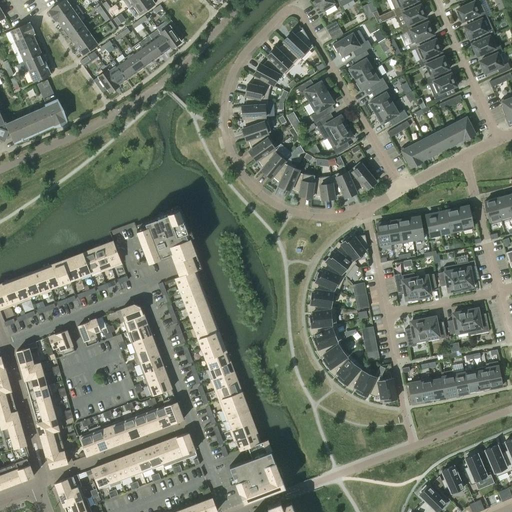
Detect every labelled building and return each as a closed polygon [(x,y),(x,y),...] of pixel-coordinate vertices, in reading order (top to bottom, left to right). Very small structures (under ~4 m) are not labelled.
[(57,19),(72,9),(65,0),(64,0),(49,11),(56,21),(57,20),(57,19)] [(140,0),(133,5),(139,14),(154,4),(151,0),(140,0)] [(314,7),(320,17),(326,14),(324,11),(334,6),(331,0),(314,0),(318,5),(314,7)] [(401,14),(408,10),(406,5),(416,0),(390,0),(394,9),(393,10),(395,16),(401,14)] [(487,17),(484,11),(479,0),(477,0),(457,9),(459,14),(457,15),(460,22),(473,16),(476,22),(481,19),(487,17)] [(107,10),(110,8),(106,1),(102,4),(107,10)] [(367,5),(371,13),(376,11),(372,3),(367,5)] [(371,13),(367,5),(367,4),(361,7),(368,19),(373,17),(371,13)] [(72,9),(57,19),(57,20),(60,23),(59,24),(62,29),(78,18),(83,14),(77,5),(72,9)] [(156,13),(162,9),(160,5),(153,10),(156,13)] [(408,10),(401,14),(395,16),(403,33),(406,32),(416,27),(413,22),(427,16),(424,9),(422,10),(420,5),(408,10)] [(101,15),(104,12),(100,6),(96,8),(101,15)] [(110,8),(107,10),(111,17),(115,14),(110,8)] [(371,13),(373,16),(374,16),(378,24),(395,16),(393,10),(378,16),(376,11),(371,13)] [(104,12),(101,15),(105,21),(109,19),(104,12)] [(145,16),(138,20),(141,24),(147,19),(145,16)] [(118,26),(121,23),(117,17),(113,19),(118,26)] [(84,26),(78,18),(62,29),(66,34),(67,33),(69,37),(84,26)] [(157,30),(158,29),(171,48),(171,49),(181,42),(172,29),(175,27),(170,19),(157,28),(157,30)] [(481,19),(476,22),(464,27),(466,31),(464,32),(468,39),(481,33),(484,39),(492,35),(495,34),(490,24),(484,26),(481,19)] [(141,24),(138,20),(132,25),(134,28),(141,24)] [(111,30),(115,28),(111,21),(107,23),(111,30)] [(329,34),(339,28),(336,21),(325,27),(329,34)] [(427,22),(423,24),(416,27),(406,32),(411,43),(408,45),(411,50),(415,49),(424,45),(421,39),(434,33),(431,26),(429,27),(427,22)] [(32,34),(32,35),(34,34),(29,23),(11,31),(15,41),(32,34)] [(84,26),(69,37),(72,41),(71,41),(75,46),(91,35),(84,26)] [(312,47),(313,48),(313,47),(302,27),(301,28),(302,29),(293,34),(291,32),(283,41),(285,43),(300,57),(300,58),(301,59),(310,50),(312,47)] [(121,33),(123,36),(130,32),(127,28),(121,33)] [(339,28),(329,34),(332,40),(343,34),(339,28)] [(171,48),(158,29),(157,30),(149,36),(162,54),(171,48)] [(365,41),(358,30),(333,45),(337,52),(339,51),(342,56),(354,48),(358,55),(366,50),(371,47),(367,40),(365,41)] [(123,36),(121,33),(114,37),(117,41),(123,36)] [(32,34),(15,41),(20,51),(38,43),(35,38),(34,38),(32,35),(32,34)] [(91,35),(75,46),(78,51),(79,51),(82,55),(97,44),(91,35)] [(378,43),(384,39),(382,35),(375,38),(378,43)] [(492,35),(484,39),(472,44),(474,48),(472,49),(475,56),(489,50),(491,56),(499,53),(502,51),(500,45),(497,46),(492,35)] [(162,54),(149,36),(140,42),(143,46),(153,60),(162,54)] [(424,45),(415,49),(420,60),(418,61),(420,67),(426,64),(431,62),(429,56),(442,50),(439,43),(437,44),(435,40),(424,45)] [(103,45),(105,49),(112,44),(109,41),(103,45)] [(40,49),(38,43),(20,51),(24,61),(41,54),(39,50),(40,49)] [(285,43),(277,49),(275,47),(267,56),(269,58),(283,71),(282,71),(285,74),(293,65),(300,58),(300,57),(285,43)] [(105,49),(103,45),(96,50),(99,53),(105,49)] [(143,46),(134,52),(145,67),(153,60),(143,46)] [(366,50),(358,55),(355,56),(359,63),(349,68),(350,69),(348,70),(352,76),(353,76),(355,79),(374,68),(373,68),(368,58),(370,57),(366,50)] [(145,67),(134,52),(125,58),(136,73),(145,67)] [(499,53),(491,56),(480,61),(482,65),(480,66),(483,73),(496,68),(499,74),(510,69),(507,63),(504,64),(499,53)] [(41,54),(24,61),(29,71),(46,63),(44,57),(43,58),(41,54)] [(82,65),(89,61),(86,57),(80,62),(82,65)] [(431,62),(426,64),(429,71),(423,74),(428,84),(434,82),(439,79),(436,74),(450,68),(446,60),(445,61),(443,57),(431,62)] [(125,58),(117,64),(127,79),(136,73),(125,58)] [(269,58),(262,65),(259,64),(253,75),(255,76),(255,75),(270,83),(270,84),(273,85),(279,75),(282,71),(283,71),(269,58)] [(105,67),(107,70),(119,86),(119,85),(127,79),(117,64),(114,60),(105,67)] [(49,69),(46,63),(29,71),(33,81),(50,74),(48,69),(49,69)] [(374,68),(355,79),(357,82),(356,83),(360,89),(361,89),(362,90),(371,84),(375,90),(386,84),(375,67),(373,68),(374,68)] [(395,73),(398,77),(403,74),(400,69),(395,73)] [(93,80),(102,93),(107,89),(109,92),(119,86),(107,70),(93,80)] [(450,74),(439,79),(434,82),(428,84),(436,102),(447,97),(444,91),(457,85),(454,77),(452,78),(450,74)] [(255,75),(255,76),(250,84),(248,84),(245,96),(247,96),(267,100),(267,101),(269,88),(270,84),(270,83),(255,75)] [(507,80),(504,75),(489,82),(491,87),(507,80)] [(0,138),(4,140),(3,140),(4,141),(5,138),(7,138),(12,136),(14,142),(54,124),(54,125),(65,120),(57,100),(56,100),(50,85),(47,80),(37,84),(48,108),(7,126),(7,127),(1,125),(1,124),(0,120),(0,138)] [(292,80),(287,85),(291,89),(296,84),(292,80)] [(308,103),(327,92),(325,89),(326,88),(323,82),(321,83),(320,81),(311,87),(307,81),(296,87),(300,94),(302,93),(308,103)] [(386,84),(375,90),(378,97),(369,102),(370,103),(368,104),(372,110),(373,109),(375,113),(396,101),(386,84)] [(327,92),(308,103),(314,114),(310,116),(314,122),(327,115),(324,108),(333,103),(332,102),(334,101),(330,95),(329,96),(327,92)] [(444,101),(447,107),(462,100),(460,95),(444,101)] [(511,95),(500,99),(503,107),(502,108),(504,114),(506,113),(508,120),(511,118),(511,95)] [(247,96),(245,106),(242,106),(242,118),(244,118),(265,117),(268,117),(267,104),(267,100),(247,96)] [(401,111),(396,101),(375,113),(377,116),(376,117),(379,123),(381,122),(382,123),(391,118),(395,124),(408,116),(404,110),(401,111)] [(327,115),(314,122),(324,139),(326,138),(346,126),(344,123),(346,122),(342,115),(341,116),(340,115),(331,121),(327,115)] [(463,139),(464,140),(475,135),(472,129),(473,128),(471,122),(469,123),(465,115),(454,121),(463,139)] [(244,118),(245,128),(242,129),(246,141),(248,140),(267,133),(270,132),(266,121),(265,117),(244,118)] [(401,124),(404,129),(410,126),(406,121),(401,124)] [(454,121),(443,126),(452,144),(463,139),(454,121)] [(404,129),(401,124),(387,132),(390,137),(404,129)] [(326,138),(336,155),(347,148),(343,142),(353,137),(352,136),(354,135),(350,128),(348,129),(346,126),(326,138)] [(443,126),(433,132),(442,150),(452,144),(443,126)] [(442,150),(433,132),(422,137),(431,155),(442,150)] [(269,137),(267,133),(248,140),(251,149),(249,151),(256,161),(257,160),(271,150),(272,150),(277,146),(270,136),(269,137)] [(300,139),(296,133),(292,136),(296,142),(298,140),(299,142),(300,141),(300,139)] [(422,137),(411,143),(420,161),(421,160),(431,155),(422,137)] [(420,161),(411,143),(400,148),(404,156),(402,157),(405,163),(407,162),(410,168),(421,162),(421,160),(420,161)] [(275,153),(272,150),(271,150),(257,160),(263,168),(261,170),(271,178),(272,177),(283,163),(285,161),(275,153)] [(350,170),(347,172),(355,191),(364,187),(366,189),(376,181),(359,162),(350,169),(350,170)] [(287,165),(283,163),(272,177),(280,183),(278,186),(290,191),(290,189),(297,173),(299,170),(287,165)] [(334,174),(331,176),(330,176),(333,196),(334,196),(343,195),(345,198),(356,193),(355,191),(347,172),(346,169),(334,174)] [(302,174),(297,173),(290,189),(300,193),(299,196),(311,197),(312,196),(311,196),(313,178),(314,178),(314,175),(302,173),(302,174)] [(318,178),(314,178),(313,178),(311,196),(312,196),(321,197),(322,200),(334,198),(334,196),(333,196),(330,176),(331,176),(318,177),(318,178)] [(511,215),(505,195),(504,195),(504,196),(495,199),(500,219),(501,218),(510,216),(511,215)] [(500,219),(495,199),(484,202),(490,224),(501,221),(501,218),(500,219)] [(467,207),(457,209),(462,231),(472,229),(467,207)] [(172,267),(176,277),(176,278),(195,271),(202,268),(179,208),(168,212),(168,213),(135,225),(145,252),(157,247),(156,245),(158,244),(159,245),(165,243),(165,242),(167,241),(177,266),(172,267)] [(457,209),(446,211),(451,233),(462,231),(457,209)] [(446,211),(436,213),(441,236),(451,233),(446,211)] [(441,236),(436,213),(425,216),(430,238),(441,236)] [(419,217),(408,219),(412,241),(423,239),(419,217)] [(408,219),(398,221),(402,243),(412,241),(408,219)] [(398,221),(387,222),(391,245),(402,243),(398,221)] [(391,245),(387,222),(376,224),(380,247),(391,245)] [(340,244),(341,245),(355,263),(356,263),(353,259),(362,253),(367,249),(365,235),(355,237),(352,239),(350,237),(348,238),(347,236),(341,241),(342,243),(340,244)] [(113,242),(103,245),(111,267),(121,263),(113,242)] [(103,245),(93,249),(101,271),(111,267),(103,245)] [(326,260),(325,261),(327,262),(345,276),(355,263),(341,245),(335,253),(333,252),(331,253),(326,260)] [(93,249),(83,253),(90,272),(100,269),(100,271),(101,271),(93,249)] [(83,253),(73,257),(80,276),(90,272),(83,253)] [(73,257),(62,261),(70,280),(80,276),(73,257)] [(62,261),(52,265),(60,284),(70,280),(62,261)] [(316,282),(316,283),(333,289),(338,291),(345,276),(327,262),(322,272),(320,271),(319,273),(317,272),(314,279),(316,280),(315,282),(316,282)] [(469,262),(456,264),(461,291),(468,290),(468,288),(473,286),(472,280),(479,279),(476,265),(469,267),(469,262)] [(461,291),(456,264),(443,267),(444,272),(437,273),(440,286),(447,285),(448,292),(453,290),(454,293),(461,291)] [(50,288),(60,284),(52,265),(42,268),(50,288)] [(39,292),(40,294),(51,290),(50,288),(42,268),(32,272),(39,292)] [(175,277),(179,288),(199,281),(195,271),(176,278),(176,277),(175,277)] [(30,295),(39,292),(32,272),(22,276),(29,295),(30,295)] [(414,278),(415,277),(414,273),(401,275),(400,273),(394,275),(398,295),(404,293),(405,300),(411,299),(411,301),(419,300),(414,278)] [(433,274),(415,277),(414,278),(419,300),(426,298),(425,296),(431,295),(430,288),(436,287),(433,274)] [(30,295),(29,295),(22,276),(12,280),(20,301),(31,297),(30,295)] [(12,280),(2,284),(10,305),(20,301),(12,280)] [(199,281),(179,288),(183,298),(202,291),(199,281)] [(364,282),(352,285),(353,291),(365,288),(364,282)] [(310,302),(310,304),(330,307),(330,306),(333,289),(316,283),(315,293),(312,292),(312,294),(311,294),(310,302)] [(0,309),(10,305),(2,284),(0,284),(0,309)] [(365,288),(353,291),(355,297),(366,295),(365,288)] [(202,291),(183,298),(187,308),(206,301),(202,291)] [(366,295),(355,297),(356,303),(367,301),(366,295)] [(206,301),(187,308),(191,318),(210,311),(206,301)] [(367,301),(356,303),(357,309),(369,307),(367,301)] [(116,311),(121,322),(143,314),(140,306),(135,304),(116,311)] [(311,325),(311,327),(313,327),(335,325),(336,324),(334,308),(335,307),(330,306),(330,307),(310,304),(312,304),(313,315),(310,315),(310,317),(308,318),(308,325),(311,325)] [(472,307),(464,308),(469,333),(469,335),(489,331),(485,313),(479,315),(477,308),(472,309),(472,307)] [(469,333),(464,308),(457,310),(458,312),(452,313),(453,320),(447,321),(450,334),(456,333),(456,335),(469,333)] [(191,318),(195,328),(214,321),(210,311),(191,318)] [(123,322),(127,332),(147,324),(143,314),(121,322),(123,322)] [(429,315),(422,317),(427,341),(446,337),(443,322),(436,323),(435,316),(430,318),(429,315)] [(427,341),(422,317),(415,318),(415,320),(410,321),(411,328),(404,329),(408,347),(415,346),(414,344),(427,341)] [(94,332),(100,330),(96,319),(78,325),(86,347),(98,342),(94,332)] [(195,328),(198,338),(218,331),(214,321),(195,328)] [(127,332),(131,342),(151,335),(147,324),(127,332)] [(335,325),(313,327),(316,337),(314,338),(314,340),(312,341),(315,348),(317,347),(318,349),(319,348),(338,341),(341,340),(335,325)] [(373,326),(361,329),(362,335),(374,332),(373,326)] [(53,348),(59,346),(63,356),(74,351),(66,330),(48,337),(53,348)] [(198,338),(202,349),(222,341),(218,331),(198,338)] [(374,332),(362,335),(363,341),(375,338),(374,332)] [(132,354),(133,354),(155,346),(151,335),(131,342),(135,353),(132,354)] [(375,338),(363,341),(364,347),(376,345),(375,338)] [(222,341),(202,349),(206,359),(225,351),(222,341)] [(338,341),(319,348),(325,357),(323,359),(324,361),(322,362),(327,368),(329,367),(330,369),(331,368),(348,355),(338,341)] [(376,345),(364,347),(366,353),(377,351),(376,345)] [(133,354),(137,365),(159,356),(155,346),(133,354)] [(28,347),(16,350),(21,368),(38,364),(38,363),(35,352),(30,353),(28,347)] [(206,359),(210,369),(229,362),(225,351),(206,359)] [(331,368),(339,374),(337,377),(339,378),(337,380),(343,385),(345,383),(346,384),(348,383),(359,369),(352,363),(353,363),(346,357),(348,355),(331,368)] [(139,364),(143,374),(163,367),(159,356),(137,365),(139,364)] [(487,369),(490,388),(502,386),(497,361),(485,364),(486,369),(487,369)] [(38,364),(21,368),(25,379),(45,374),(45,373),(42,362),(38,363),(38,364)] [(210,369),(214,378),(214,379),(233,372),(229,362),(210,369)] [(143,374),(147,385),(167,378),(163,367),(143,374)] [(475,368),(464,371),(468,392),(470,391),(479,390),(476,371),(475,368)] [(348,383),(357,388),(356,390),(358,391),(357,394),(364,397),(365,395),(366,395),(376,377),(374,377),(367,373),(359,369),(348,383)] [(487,369),(486,369),(476,371),(479,390),(490,387),(490,388),(487,369)] [(453,372),(452,370),(440,372),(441,378),(442,377),(446,397),(457,395),(453,372)] [(464,370),(453,372),(457,395),(468,392),(464,371),(464,370)] [(45,374),(25,379),(28,390),(48,385),(51,384),(47,372),(45,373),(45,374)] [(211,379),(215,390),(237,382),(233,372),(214,379),(214,378),(211,379)] [(366,395),(367,396),(371,387),(373,388),(374,396),(380,395),(380,398),(384,398),(384,401),(387,400),(387,402),(394,401),(394,399),(396,398),(392,378),(383,380),(382,375),(376,377),(366,395)] [(431,380),(431,377),(419,380),(419,381),(423,401),(424,401),(424,400),(434,398),(431,380)] [(442,377),(441,378),(431,380),(434,398),(445,396),(445,397),(446,397),(442,377)] [(167,378),(147,385),(151,396),(167,390),(171,389),(167,378)] [(0,380),(0,392),(11,390),(7,379),(0,380)] [(419,381),(408,384),(412,403),(423,401),(419,381)] [(215,390),(219,400),(241,392),(237,382),(215,390)] [(51,395),(48,385),(28,390),(31,401),(51,395)] [(0,404),(14,401),(11,390),(0,392),(0,404)] [(219,400),(223,410),(244,402),(241,392),(219,400)] [(51,395),(31,401),(34,412),(54,406),(55,407),(57,406),(54,394),(51,395)] [(174,397),(163,401),(165,406),(172,423),(183,419),(174,397)] [(0,416),(17,411),(14,401),(0,404),(0,416)] [(227,420),(229,420),(229,419),(248,412),(244,402),(223,410),(227,420)] [(57,417),(55,407),(54,406),(34,412),(37,423),(58,417),(57,417)] [(165,406),(155,409),(154,410),(161,427),(172,423),(165,406)] [(161,427),(154,410),(155,409),(154,407),(143,411),(150,431),(161,427)] [(0,416),(0,428),(20,422),(17,411),(0,416)] [(133,418),(140,435),(150,431),(143,411),(132,416),(133,418)] [(229,419),(229,420),(233,429),(252,422),(248,412),(229,419)] [(40,434),(58,429),(59,430),(63,428),(60,416),(57,417),(58,417),(37,423),(40,434)] [(133,418),(123,422),(122,422),(129,440),(140,435),(133,418)] [(129,440),(122,422),(123,422),(122,419),(111,424),(118,444),(129,440)] [(0,428),(0,431),(2,439),(23,433),(20,422),(0,428)] [(235,441),(237,440),(237,439),(256,432),(252,422),(233,429),(230,430),(235,441)] [(100,425),(99,425),(108,448),(118,444),(111,424),(101,427),(100,425)] [(99,425),(89,429),(97,452),(108,448),(99,425)] [(62,440),(59,430),(58,429),(40,434),(43,445),(62,440)] [(97,452),(89,429),(88,429),(89,432),(78,436),(84,452),(86,455),(86,456),(97,452)] [(188,432),(177,437),(185,459),(196,455),(188,432)] [(237,439),(237,440),(241,450),(260,442),(256,432),(237,439)] [(2,439),(5,450),(26,444),(23,433),(2,439)] [(177,437),(166,441),(175,463),(185,459),(177,437)] [(43,445),(46,456),(69,450),(69,449),(64,451),(62,440),(43,445)] [(277,467),(267,440),(260,442),(241,450),(245,461),(229,467),(233,478),(236,477),(238,481),(235,482),(243,503),(285,487),(280,476),(278,477),(274,468),(277,467)] [(166,441),(155,445),(163,465),(164,467),(175,463),(166,441)] [(10,449),(15,462),(22,480),(32,476),(27,458),(30,458),(26,444),(5,450),(6,451),(10,449)] [(155,445),(145,449),(152,469),(163,465),(155,445)] [(497,445),(484,450),(496,477),(511,470),(504,451),(500,453),(497,445)] [(145,449),(134,453),(142,473),(152,469),(145,449)] [(69,450),(46,456),(49,468),(72,461),(69,450)] [(468,466),(464,468),(471,485),(487,478),(477,453),(475,454),(474,452),(466,456),(467,458),(465,459),(468,466)] [(134,453),(124,457),(131,477),(142,473),(134,453)] [(124,457),(113,461),(120,481),(121,481),(131,477),(124,457)] [(113,461),(102,465),(110,485),(109,485),(110,487),(122,483),(121,481),(120,481),(113,461)] [(15,462),(5,466),(11,484),(22,480),(15,462)] [(110,485),(102,465),(91,469),(93,474),(99,489),(109,485),(110,485)] [(444,478),(440,480),(444,488),(448,486),(451,493),(463,487),(454,465),(441,471),(444,478)] [(0,486),(0,488),(11,484),(5,466),(0,468),(0,486)] [(60,495),(80,487),(82,486),(77,474),(55,483),(60,495)] [(445,502),(428,485),(419,495),(425,500),(421,504),(428,510),(431,506),(436,511),(445,502)] [(60,495),(64,505),(83,497),(80,487),(60,495)] [(507,488),(498,492),(502,502),(511,498),(507,488)] [(64,505),(66,511),(79,511),(90,508),(86,497),(83,497),(64,505)] [(213,498),(201,502),(205,511),(212,511),(217,510),(213,498)] [(480,500),(474,502),(478,511),(484,509),(480,500)] [(294,511),(291,501),(262,511),(294,511)] [(205,511),(201,502),(191,506),(193,511),(205,511)] [(474,502),(469,504),(471,511),(477,511),(478,511),(474,502)]
